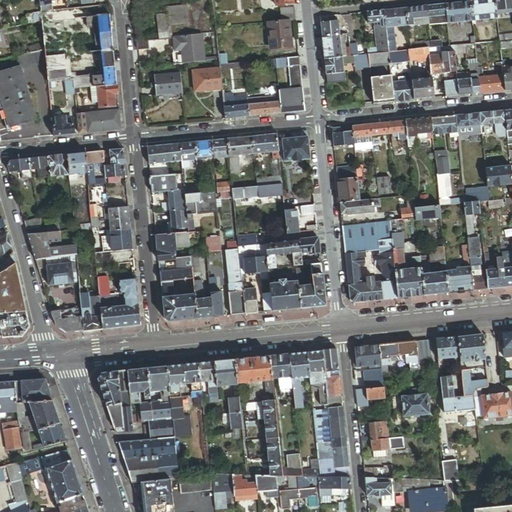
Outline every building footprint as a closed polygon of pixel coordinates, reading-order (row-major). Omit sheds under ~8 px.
[(39,0),(41,11),(51,10),(51,4),(55,3),(54,0),(39,0)] [(217,34),(213,0),(164,0),(166,12),(169,39),(174,38),(204,35),(217,34)] [(497,10),(495,0),(484,0),(471,1),(473,21),(498,19),(497,10)] [(511,8),(511,0),(495,0),(497,10),(511,8)] [(473,21),(471,1),(446,4),(447,16),(448,24),(473,21)] [(447,16),(446,4),(427,6),(429,18),(447,16)] [(100,15),(99,6),(51,10),(41,11),(45,44),(45,49),(46,56),(100,51),(99,41),(57,45),(56,32),(98,28),(97,16),(100,15)] [(429,18),(427,6),(406,8),(408,27),(414,26),(415,26),(414,19),(429,18)] [(296,20),(294,7),(281,8),(283,21),(289,21),(296,20)] [(408,27),(406,8),(384,11),(386,26),(386,28),(386,29),(408,27)] [(386,26),(384,11),(368,13),(369,24),(377,23),(381,23),(382,27),(382,28),(383,28),(383,29),(384,29),(384,28),(385,28),(385,27),(386,27),(386,26)] [(156,13),(159,40),(169,39),(166,12),(156,13)] [(111,40),(109,14),(100,15),(97,16),(98,28),(56,32),(57,45),(99,41),(111,40)] [(447,16),(429,18),(429,24),(430,26),(448,24),(447,16)] [(414,19),(415,26),(429,24),(429,18),(414,19)] [(283,21),(270,22),(272,49),(291,47),(289,21),(283,21)] [(340,35),(339,21),(330,22),(331,23),(328,23),(321,24),(323,37),(340,35)] [(414,26),(408,27),(411,50),(429,48),(432,48),(431,43),(431,42),(416,44),(414,26)] [(387,35),(386,29),(386,28),(385,28),(384,28),(384,29),(383,29),(383,28),(382,29),(382,33),(378,33),(379,43),(381,43),(382,47),(382,50),(388,49),(388,42),(387,35)] [(219,58),(217,34),(204,35),(206,62),(220,61),(219,58)] [(206,62),(204,35),(174,38),(175,54),(182,53),(183,64),(206,62)] [(342,49),(340,35),(323,37),(325,59),(343,57),(342,49)] [(501,41),(500,41),(501,49),(511,48),(511,68),(507,69),(506,60),(502,60),(502,63),(504,75),(511,74),(511,39),(507,40),(501,41)] [(113,50),(111,40),(99,41),(100,51),(113,50)] [(148,41),(137,42),(138,51),(149,49),(148,41)] [(45,49),(45,44),(28,47),(29,53),(45,49)] [(356,56),(358,56),(357,45),(350,46),(350,48),(351,56),(356,55),(356,56)] [(465,45),(454,46),(455,52),(455,55),(466,54),(465,50),(465,45)] [(351,56),(350,48),(345,49),(342,49),(343,57),(349,57),(351,56)] [(411,50),(408,51),(410,61),(416,61),(420,63),(427,62),(428,66),(431,66),(430,57),(429,48),(411,50)] [(47,63),(46,56),(45,49),(29,53),(19,55),(22,66),(23,69),(47,63)] [(116,85),(113,50),(100,51),(46,56),(47,63),(49,82),(55,82),(64,81),(74,80),(74,89),(91,87),(97,87),(116,85)] [(408,51),(389,52),(390,66),(391,75),(397,74),(396,64),(402,63),(403,73),(411,72),(410,61),(408,51)] [(390,66),(389,52),(382,53),(369,54),(370,68),(390,66)] [(455,55),(455,52),(450,53),(442,54),(442,56),(444,73),(449,73),(457,72),(455,55)] [(175,54),(173,54),(174,65),(183,64),(182,53),(175,54)] [(369,54),(358,56),(356,56),(357,62),(354,62),(354,63),(355,70),(370,68),(369,54)] [(442,56),(430,57),(431,66),(431,73),(432,75),(444,74),(444,73),(442,56)] [(303,89),(300,57),(288,58),(288,59),(288,65),(291,89),(291,90),(303,89)] [(343,58),(343,57),(325,59),(327,75),(344,73),(344,72),(343,65),(343,58)] [(288,65),(288,59),(276,60),(277,67),(288,65)] [(470,63),(467,63),(467,69),(470,69),(471,73),(471,79),(473,94),(481,94),(479,78),(478,64),(470,64),(470,63)] [(23,69),(22,66),(0,72),(0,94),(11,128),(38,120),(23,69)] [(205,90),(222,89),(220,69),(194,71),(196,91),(205,90)] [(182,92),(181,72),(154,75),(156,95),(182,92)] [(344,73),(327,75),(328,84),(345,82),(344,75),(344,73)] [(473,94),(471,79),(466,80),(466,74),(460,74),(461,80),(458,80),(459,96),(473,94)] [(484,93),(505,91),(504,75),(499,76),(482,78),(484,93)] [(375,104),(394,102),(392,83),(391,76),(371,78),(372,86),(373,86),(375,104)] [(414,100),(434,98),(432,79),(423,80),(412,81),(414,100)] [(74,89),(74,80),(64,81),(65,94),(75,93),(74,89)] [(446,97),(459,96),(458,80),(450,81),(445,82),(446,97)] [(394,102),(414,100),(412,81),(405,82),(399,82),(392,83),(394,102)] [(117,94),(116,85),(97,87),(99,102),(100,108),(115,106),(114,94),(117,94)] [(97,87),(91,87),(93,103),(99,102),(97,87)] [(305,111),(303,89),(291,90),(291,89),(279,91),(280,95),(280,101),(282,113),(305,111)] [(224,101),(233,100),(248,98),(248,95),(233,96),(232,92),(223,93),(224,101)] [(249,105),(280,101),(280,95),(264,97),(248,98),(249,105)] [(233,100),(224,101),(224,107),(249,105),(248,98),(233,100)] [(250,117),(282,113),(280,101),(249,105),(250,117)] [(226,119),(250,117),(249,105),(224,107),(226,119)] [(118,110),(77,114),(79,134),(115,131),(114,124),(120,124),(119,110),(118,110)] [(507,123),(505,111),(481,114),(482,125),(495,124),(507,123)] [(482,125),(481,114),(456,116),(457,128),(482,125)] [(52,118),(54,137),(74,135),(73,120),(67,121),(66,116),(52,118)] [(457,128),(456,116),(431,119),(432,133),(433,135),(450,134),(457,133),(457,128)] [(424,132),(422,119),(406,121),(407,133),(408,137),(417,136),(417,133),(424,132)] [(432,133),(431,119),(422,119),(424,132),(427,133),(432,133)] [(407,133),(406,121),(388,123),(389,135),(398,134),(407,133)] [(389,135),(388,123),(370,125),(371,136),(389,135)] [(507,123),(495,124),(496,135),(500,138),(508,137),(507,131),(507,123)] [(371,136),(370,125),(352,126),(353,132),(353,138),(371,136)] [(483,134),(482,125),(457,128),(457,133),(458,136),(483,134)] [(354,144),(353,138),(353,132),(348,133),(341,134),(340,128),(332,128),(334,146),(354,144)] [(307,131),(289,133),(289,136),(290,139),(308,137),(307,131)] [(407,137),(407,133),(398,134),(398,142),(399,142),(408,141),(407,137)] [(278,140),(277,134),(252,137),(254,154),(273,152),(279,152),(278,140)] [(372,149),(371,136),(353,138),(354,144),(355,151),(372,149)] [(417,136),(408,137),(409,148),(418,147),(418,139),(417,136)] [(254,154),(252,137),(228,139),(229,151),(230,157),(239,156),(254,154)] [(308,137),(290,139),(282,140),(285,162),(310,159),(308,137)] [(229,151),(228,139),(213,141),(214,152),(229,151)] [(214,152),(213,141),(195,142),(196,154),(196,157),(214,155),(214,152)] [(196,154),(195,142),(180,144),(181,156),(195,154),(196,154)] [(181,156),(180,144),(166,145),(168,163),(182,162),(182,161),(181,156)] [(168,163),(166,145),(148,147),(149,165),(168,163)] [(104,168),(105,178),(125,176),(122,150),(108,151),(110,166),(104,167),(104,168)] [(92,164),(104,163),(103,152),(85,154),(86,165),(87,165),(92,164)] [(447,152),(434,153),(437,180),(442,180),(442,177),(445,177),(444,174),(449,174),(447,152)] [(86,165),(85,154),(67,155),(69,175),(76,175),(79,174),(79,171),(83,171),(83,166),(86,166),(86,165)] [(69,175),(67,155),(48,157),(50,168),(51,177),(69,175)] [(239,156),(230,157),(231,173),(237,172),(239,172),(239,166),(241,166),(239,156)] [(50,168),(48,157),(29,159),(30,170),(38,169),(50,168)] [(29,159),(13,161),(12,161),(11,161),(10,162),(9,162),(9,163),(8,164),(8,165),(8,166),(8,167),(9,172),(22,171),(23,179),(32,179),(30,170),(29,159)] [(104,163),(92,164),(93,173),(102,172),(101,169),(104,168),(104,167),(104,163)] [(511,178),(511,173),(511,166),(486,169),(488,187),(511,185),(511,178)] [(337,179),(357,180),(356,167),(336,169),(337,179)] [(39,179),(51,178),(51,177),(50,168),(38,169),(39,179)] [(442,180),(437,180),(438,189),(451,188),(449,174),(444,174),(445,177),(442,177),(442,180)] [(168,192),(178,191),(176,175),(151,178),(152,193),(168,192)] [(282,185),(282,177),(257,179),(257,187),(282,185)] [(390,178),(390,177),(377,179),(379,196),(392,195),(390,178)] [(257,187),(257,179),(238,181),(232,181),(232,182),(233,189),(257,187)] [(359,191),(357,180),(337,179),(339,193),(359,191)] [(233,191),(233,189),(232,182),(217,184),(218,192),(233,191)] [(283,195),(282,185),(257,187),(258,197),(283,195)] [(185,195),(200,194),(199,188),(199,186),(184,187),(184,190),(185,195)] [(258,197),(257,187),(233,189),(233,191),(234,200),(258,197)] [(186,210),(185,195),(184,190),(178,191),(168,192),(169,212),(186,210)] [(360,201),(359,191),(339,193),(340,203),(360,201)] [(200,194),(185,195),(186,210),(187,221),(193,220),(192,215),(217,213),(215,193),(214,193),(200,194)] [(479,202),(489,201),(489,194),(466,196),(467,198),(467,203),(479,202)] [(109,209),(121,208),(120,199),(108,200),(109,209)] [(383,207),(382,199),(372,200),(373,208),(383,207)] [(373,212),(372,200),(362,201),(363,213),(373,212)] [(363,213),(362,201),(360,201),(340,203),(341,216),(363,213)] [(415,208),(414,201),(408,201),(409,209),(402,210),(403,220),(412,219),(416,219),(415,208)] [(481,214),(479,202),(467,203),(464,203),(466,216),(481,214)] [(316,215),(315,205),(302,206),(303,216),(316,215)] [(441,219),(440,206),(428,207),(429,220),(441,219)] [(109,209),(108,210),(109,219),(109,221),(129,219),(128,207),(121,208),(109,209)] [(429,220),(428,207),(415,208),(416,219),(416,222),(429,220)] [(187,221),(186,210),(169,212),(170,221),(171,230),(172,230),(188,228),(187,221)] [(297,210),(285,211),(288,234),(299,232),(297,210)] [(35,230),(39,229),(41,223),(40,219),(24,221),(25,224),(31,224),(31,225),(35,225),(35,230)] [(131,230),(129,219),(109,221),(109,227),(110,231),(110,232),(131,230)] [(413,228),(412,219),(403,220),(396,221),(396,222),(401,221),(406,221),(407,223),(401,224),(403,244),(419,242),(417,228),(413,228)] [(396,222),(396,221),(390,222),(392,240),(395,272),(406,270),(403,244),(401,224),(401,221),(396,222)] [(392,240),(390,222),(359,225),(361,238),(376,237),(379,242),(392,240)] [(60,232),(58,224),(46,225),(47,233),(60,232)] [(92,228),(92,224),(83,225),(84,234),(93,233),(92,228)] [(84,234),(83,225),(80,226),(80,228),(75,229),(75,231),(74,231),(75,235),(84,234)] [(359,225),(342,227),(343,237),(355,236),(356,252),(363,252),(380,251),(379,242),(376,237),(361,238),(359,225)] [(168,235),(168,227),(155,228),(156,236),(168,235)] [(133,250),(131,230),(110,232),(110,235),(111,244),(112,252),(133,250)] [(47,233),(45,234),(47,244),(62,243),(61,232),(60,232),(47,233)] [(189,234),(189,233),(188,233),(174,234),(175,245),(189,243),(189,237),(189,234)] [(256,233),(237,235),(239,247),(257,245),(256,233)] [(12,248),(7,234),(0,240),(0,253),(2,255),(12,248)] [(49,249),(47,244),(45,234),(28,235),(36,260),(46,259),(52,258),(49,249)] [(175,245),(174,234),(173,234),(168,235),(156,236),(159,262),(175,260),(174,251),(176,251),(175,247),(175,245)] [(111,244),(110,235),(107,235),(107,237),(102,237),(102,245),(111,244)] [(237,235),(223,236),(225,251),(239,249),(239,247),(237,235)] [(196,254),(206,253),(205,238),(204,236),(189,237),(189,243),(190,246),(191,254),(196,254)] [(355,236),(343,237),(345,255),(356,253),(356,252),(355,236)] [(219,237),(205,238),(206,253),(207,253),(221,251),(219,237)] [(320,253),(319,238),(300,240),(302,254),(310,253),(310,254),(320,253)] [(470,267),(480,266),(481,266),(478,238),(475,238),(468,239),(468,246),(470,267)] [(300,240),(266,244),(267,257),(275,256),(281,256),(281,257),(286,256),(285,255),(292,255),(300,254),(302,254),(300,240)] [(395,272),(392,240),(379,242),(380,251),(382,275),(387,280),(396,279),(395,272)] [(112,252),(111,244),(102,245),(100,245),(94,246),(95,254),(112,252)] [(257,245),(239,247),(239,249),(241,274),(259,272),(268,271),(268,269),(267,257),(266,244),(257,245)] [(465,269),(471,268),(470,267),(468,246),(461,247),(462,260),(464,260),(465,269)] [(77,256),(76,247),(49,249),(52,258),(60,258),(77,256)] [(0,253),(0,265),(14,254),(12,248),(2,255),(0,253)] [(241,274),(239,249),(225,251),(228,285),(242,283),(241,274)] [(222,264),(221,251),(207,253),(207,256),(214,255),(215,260),(215,265),(222,264)] [(446,273),(444,251),(429,252),(430,257),(431,264),(439,263),(441,273),(446,273)] [(497,253),(484,254),(486,275),(488,290),(511,287),(511,251),(503,252),(503,257),(497,257),(497,253)] [(345,255),(349,286),(360,285),(358,265),(365,264),(364,258),(357,259),(356,253),(345,255)] [(0,275),(16,264),(14,254),(0,265),(0,275)] [(198,273),(196,254),(191,254),(192,261),(192,270),(193,279),(195,295),(195,300),(206,299),(206,296),(203,296),(201,273),(198,273)] [(296,262),(301,262),(300,254),(292,255),(294,266),(296,266),(296,264),(296,262)] [(268,269),(277,268),(275,256),(267,257),(268,269)] [(410,259),(411,270),(422,269),(422,275),(432,274),(431,264),(430,257),(410,259)] [(61,265),(60,258),(52,258),(46,259),(46,266),(61,265)] [(192,261),(166,264),(166,265),(167,272),(192,270),(192,261)] [(0,314),(26,312),(16,264),(0,275),(0,314)] [(62,265),(61,265),(46,266),(48,286),(73,284),(72,264),(71,264),(70,264),(62,265)] [(223,277),(222,264),(215,265),(207,265),(209,278),(214,278),(223,277)] [(322,274),(321,264),(313,265),(314,270),(315,275),(322,274)] [(297,271),(296,266),(294,266),(277,268),(268,269),(268,271),(269,274),(275,274),(275,277),(280,277),(279,273),(297,271)] [(302,269),(302,266),(297,266),(296,266),(297,271),(297,274),(298,281),(298,285),(305,284),(303,269),(302,269)] [(473,291),(488,290),(486,275),(481,275),(480,266),(470,267),(471,268),(473,291)] [(448,294),(473,291),(471,268),(465,269),(454,270),(454,272),(446,273),(448,294)] [(398,299),(424,296),(422,275),(422,269),(411,270),(411,274),(406,275),(406,270),(395,272),(396,279),(398,299)] [(167,272),(160,273),(161,283),(174,281),(193,279),(192,270),(167,272)] [(269,274),(268,271),(259,272),(260,278),(262,279),(269,278),(269,274)] [(424,296),(448,294),(446,273),(441,273),(432,274),(422,275),(424,296)] [(326,306),(322,274),(315,275),(312,275),(313,286),(305,287),(298,287),(301,309),(326,306)] [(97,278),(99,292),(99,296),(109,295),(107,277),(97,278)] [(213,318),(223,317),(221,292),(215,292),(214,278),(209,278),(211,299),(213,318)] [(370,302),(383,301),(381,283),(374,284),(373,278),(368,278),(368,284),(370,302)] [(125,306),(138,305),(135,279),(124,280),(119,281),(120,294),(124,294),(125,306)] [(383,301),(398,299),(396,279),(387,280),(387,282),(381,283),(383,301)] [(270,284),(271,294),(273,312),(301,309),(298,287),(298,285),(298,281),(294,282),(287,283),(286,280),(279,281),(279,283),(270,284)] [(174,281),(161,283),(162,294),(169,293),(168,288),(174,287),(174,281)] [(242,283),(228,285),(231,316),(245,315),(243,289),(242,283)] [(354,304),(370,302),(368,284),(360,285),(349,286),(350,300),(354,304)] [(88,287),(79,288),(81,309),(89,308),(88,292),(88,287)] [(245,315),(257,313),(255,288),(243,289),(245,315)] [(99,296),(99,292),(91,292),(92,308),(93,315),(91,315),(90,314),(90,313),(89,313),(89,312),(88,312),(87,312),(86,313),(85,313),(85,314),(85,315),(85,318),(82,319),(83,331),(102,329),(100,309),(100,302),(99,296)] [(117,294),(114,294),(114,298),(110,298),(111,308),(118,307),(117,294)] [(273,312),(271,294),(262,295),(264,313),(273,312)] [(168,322),(197,319),(195,300),(195,295),(162,298),(165,319),(168,322)] [(211,299),(206,299),(195,300),(197,319),(213,318),(211,299)] [(111,308),(100,309),(102,329),(140,326),(138,305),(125,306),(118,307),(111,308)] [(89,308),(81,309),(82,319),(85,318),(85,315),(85,314),(85,313),(86,313),(87,312),(88,312),(89,312),(89,313),(90,313),(90,314),(91,315),(93,315),(92,308),(89,308)] [(65,333),(79,332),(77,309),(51,312),(55,326),(65,333)] [(29,328),(26,312),(0,314),(0,328),(3,338),(22,337),(29,328)] [(511,331),(502,333),(505,358),(511,357),(511,331)] [(485,360),(483,335),(458,338),(460,357),(461,363),(473,361),(474,362),(475,362),(476,362),(477,362),(478,362),(478,361),(479,361),(485,360)] [(460,357),(458,338),(436,340),(438,360),(460,357)] [(432,369),(429,341),(416,342),(418,357),(419,370),(432,369)] [(418,357),(416,342),(398,344),(399,356),(408,355),(408,358),(418,357)] [(399,356),(398,344),(379,346),(381,361),(391,360),(391,357),(399,356)] [(369,367),(381,366),(381,365),(381,361),(379,346),(355,348),(357,368),(369,367)] [(337,350),(322,352),(327,397),(341,395),(340,377),(330,378),(330,373),(339,372),(337,350)] [(327,397),(322,352),(308,353),(310,378),(310,379),(311,385),(311,392),(318,391),(320,405),(322,405),(323,410),(313,410),(318,459),(319,469),(320,478),(335,479),(334,469),(333,460),(332,449),(331,440),(330,429),(329,418),(328,409),(328,405),(327,401),(327,397)] [(310,378),(308,353),(290,355),(292,377),(292,380),(300,379),(310,378)] [(292,377),(290,355),(270,357),(272,379),(285,378),(292,377)] [(408,355),(399,356),(399,360),(400,369),(409,368),(408,364),(411,364),(411,363),(409,363),(408,358),(408,355)] [(399,360),(399,356),(391,357),(391,360),(381,361),(381,365),(387,364),(386,361),(399,360)] [(272,379),(270,357),(235,361),(238,384),(259,382),(262,381),(272,380),(272,379)] [(419,370),(418,357),(408,358),(409,363),(411,363),(412,371),(419,370)] [(238,384),(235,361),(215,363),(217,388),(238,386),(238,384)] [(217,388),(215,363),(199,364),(201,383),(209,382),(210,396),(211,396),(218,395),(217,388)] [(201,383),(199,364),(168,368),(169,386),(178,386),(191,384),(201,383)] [(366,390),(384,389),(382,374),(381,366),(369,367),(370,372),(359,373),(354,373),(356,392),(366,390)] [(169,386),(168,368),(148,370),(151,393),(162,392),(163,402),(151,403),(153,421),(173,419),(172,410),(171,400),(169,386)] [(151,393),(148,370),(128,372),(132,405),(141,404),(142,404),(141,393),(144,393),(145,398),(151,398),(151,393)] [(462,371),(461,371),(464,397),(474,395),(474,394),(475,394),(475,393),(475,392),(476,391),(477,390),(478,389),(479,389),(480,389),(482,389),(487,388),(488,388),(488,386),(487,380),(484,381),(470,382),(469,370),(465,371),(462,371)] [(440,378),(443,399),(454,398),(451,371),(446,372),(444,372),(445,377),(440,378)] [(132,405),(128,372),(102,374),(98,380),(107,407),(122,406),(122,409),(132,408),(132,405)] [(293,395),(292,377),(285,378),(287,396),(293,395)] [(46,379),(22,381),(24,404),(30,404),(53,401),(46,379)] [(301,388),(300,379),(292,380),(295,409),(303,409),(301,388)] [(24,404),(22,381),(15,382),(16,405),(20,404),(24,404)] [(16,405),(15,382),(0,383),(0,413),(17,412),(16,405)] [(202,392),(201,383),(191,384),(192,393),(202,392)] [(262,402),(274,401),(273,384),(266,385),(267,394),(268,394),(268,397),(262,397),(262,402)] [(178,386),(169,386),(171,400),(182,399),(181,388),(178,386)] [(368,401),(385,399),(384,389),(366,390),(368,401)] [(474,395),(476,409),(484,409),(482,396),(482,389),(480,389),(479,389),(478,389),(477,390),(476,391),(475,392),(475,393),(475,394),(474,394),(474,395)] [(365,401),(368,401),(366,390),(356,392),(357,406),(366,405),(365,401)] [(511,393),(482,396),(484,409),(485,417),(485,418),(497,417),(502,417),(507,416),(507,419),(511,418),(511,416),(511,415),(511,393)] [(415,417),(420,416),(430,415),(428,394),(401,397),(404,418),(415,417)] [(444,413),(476,409),(474,395),(464,397),(454,398),(443,399),(444,413)] [(196,399),(197,408),(204,408),(203,404),(203,398),(197,399),(196,396),(193,397),(193,399),(196,399)] [(203,398),(203,404),(212,403),(211,396),(210,396),(203,397),(203,398)] [(239,398),(233,399),(228,399),(228,400),(228,403),(229,415),(240,414),(239,398)] [(172,410),(183,409),(182,399),(171,400),(172,410)] [(60,424),(53,401),(30,404),(32,410),(35,419),(39,431),(60,424)] [(264,421),(276,419),(274,401),(262,402),(264,421)] [(264,421),(262,402),(256,403),(258,421),(264,421)] [(149,422),(153,421),(151,403),(142,404),(141,404),(143,422),(149,422)] [(20,404),(16,405),(17,412),(18,420),(22,419),(23,423),(24,423),(24,412),(20,404)] [(30,404),(24,404),(20,404),(24,412),(32,410),(30,404)] [(132,408),(134,423),(143,422),(141,404),(132,405),(132,408)] [(122,406),(107,407),(115,430),(124,429),(122,409),(122,406)] [(134,428),(134,423),(132,408),(122,409),(124,429),(134,428)] [(344,416),(343,408),(336,408),(329,409),(328,409),(329,418),(344,416)] [(173,419),(173,420),(184,419),(183,417),(183,409),(172,410),(173,419)] [(476,413),(477,417),(485,417),(484,409),(476,409),(476,413)] [(231,430),(242,429),(240,414),(229,415),(230,423),(231,430)] [(184,419),(173,420),(175,438),(193,436),(191,416),(183,417),(184,419)] [(344,416),(329,418),(330,429),(345,427),(344,416)] [(22,419),(18,420),(19,422),(20,433),(39,431),(35,419),(24,423),(23,423),(22,419)] [(149,422),(151,441),(175,438),(173,420),(173,419),(153,421),(149,422)] [(266,439),(278,438),(276,419),(264,421),(265,429),(265,431),(266,439)] [(20,433),(19,422),(3,425),(8,451),(22,449),(23,449),(23,448),(20,433)] [(389,439),(388,422),(379,423),(381,440),(389,439)] [(372,441),(381,440),(379,423),(370,424),(371,440),(372,441)] [(39,431),(40,434),(44,445),(45,447),(66,442),(60,424),(39,431)] [(345,427),(330,429),(331,440),(346,438),(345,427)] [(31,450),(29,438),(22,439),(23,448),(27,451),(31,450)] [(151,441),(119,443),(132,484),(170,479),(178,479),(176,451),(175,442),(175,438),(151,441)] [(268,458),(280,457),(278,438),(266,439),(267,447),(267,450),(268,458)] [(346,438),(331,440),(332,449),(347,447),(346,438)] [(404,438),(389,439),(391,450),(405,448),(404,441),(404,438)] [(391,450),(389,439),(381,440),(372,441),(373,452),(374,452),(386,450),(391,450)] [(347,447),(332,449),(333,460),(348,458),(347,447)] [(72,460),(69,450),(41,457),(44,466),(63,460),(63,463),(72,460)] [(301,468),(300,455),(286,456),(288,472),(293,472),(293,470),(301,468)] [(19,463),(22,476),(45,469),(63,463),(63,460),(44,466),(41,457),(19,463)] [(275,477),(282,477),(280,457),(268,458),(269,466),(269,469),(270,477),(275,477)] [(348,458),(333,460),(334,469),(349,467),(348,458)] [(319,469),(318,459),(311,459),(312,470),(319,469)] [(84,495),(72,460),(63,463),(45,469),(58,504),(84,495)] [(446,461),(443,461),(445,481),(453,481),(459,481),(457,460),(446,461)] [(22,476),(19,463),(8,466),(12,482),(23,479),(22,476)] [(384,467),(364,469),(365,479),(390,479),(393,479),(394,479),(392,466),(384,467)] [(349,467),(334,469),(335,479),(350,479),(349,467)] [(302,478),(301,471),(301,468),(293,470),(293,472),(288,472),(287,477),(289,477),(297,478),(302,478)] [(319,478),(320,478),(319,469),(312,470),(301,471),(302,478),(305,478),(313,478),(319,478)] [(213,490),(212,476),(178,479),(180,494),(213,490)] [(232,476),(212,476),(213,490),(216,489),(231,488),(233,487),(232,476)] [(240,481),(239,476),(232,476),(233,487),(234,498),(257,495),(257,493),(256,483),(247,484),(247,481),(240,481)] [(255,476),(239,476),(240,481),(247,481),(247,484),(256,483),(255,476)] [(276,485),(275,477),(270,477),(255,476),(256,483),(257,493),(267,492),(277,491),(276,485)] [(291,491),(289,477),(287,477),(282,477),(275,477),(276,485),(284,484),(284,482),(288,482),(289,491),(291,491)] [(298,490),(297,478),(289,477),(291,491),(298,490)] [(306,490),(305,478),(302,478),(297,478),(298,490),(306,490)] [(314,486),(313,478),(305,478),(306,490),(314,489),(314,486)] [(351,490),(350,479),(335,479),(320,478),(319,478),(319,486),(320,497),(331,496),(332,489),(341,490),(340,496),(352,497),(351,490)] [(27,500),(23,479),(12,482),(17,500),(11,502),(11,504),(12,505),(13,505),(27,500)] [(174,511),(170,479),(132,484),(141,511),(174,511)] [(391,482),(390,479),(365,479),(367,497),(378,497),(381,496),(392,496),(391,482)] [(394,479),(393,479),(394,482),(396,506),(396,509),(404,508),(402,492),(411,491),(410,480),(394,479)] [(428,480),(410,480),(411,491),(428,490),(428,485),(428,480)] [(413,511),(455,509),(453,481),(445,481),(446,488),(411,491),(412,511),(413,511)] [(289,491),(288,482),(284,482),(284,484),(276,485),(277,491),(277,492),(280,492),(289,491)] [(396,506),(394,482),(391,482),(392,496),(381,496),(381,499),(382,507),(396,506)] [(231,488),(216,489),(217,499),(233,498),(231,488)] [(314,489),(306,490),(298,490),(299,500),(305,500),(309,499),(309,506),(309,508),(319,507),(317,489),(314,489)] [(299,500),(298,490),(291,491),(289,491),(280,492),(281,511),(291,510),(291,508),(290,505),(290,501),(293,501),(299,500)] [(74,511),(88,507),(84,495),(58,504),(56,505),(58,511),(74,511)] [(26,505),(29,510),(27,500),(13,505),(16,511),(26,505)]
